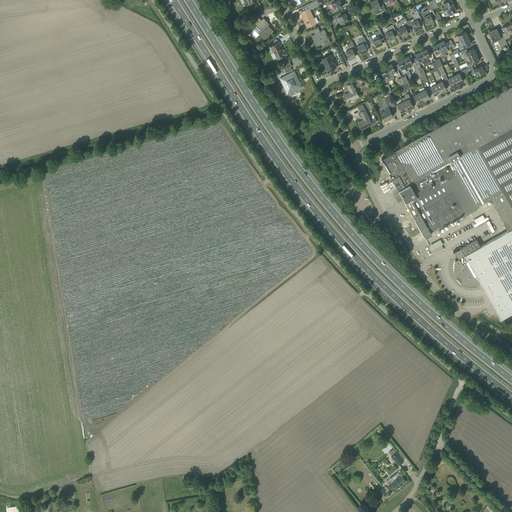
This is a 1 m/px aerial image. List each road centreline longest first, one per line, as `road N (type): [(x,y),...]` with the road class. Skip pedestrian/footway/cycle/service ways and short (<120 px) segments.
road 1 (motorway): [(173,0),(320,217),(425,326),(511,396)]
road 2 (motorway): [(511,380),(408,292),(327,205),(188,0)]
road 3 (unclassified): [(463,381),(322,246),(240,138),(153,0)]
road 4 (unclassified): [(511,349),(435,288),(409,256),(351,148)]
road 5 (unclassified): [(351,148),(489,80),(493,69),(474,24)]
road 6 (residential): [(469,16),(321,81)]
road 7 (unclassified): [(393,511),(415,485),(463,381)]
